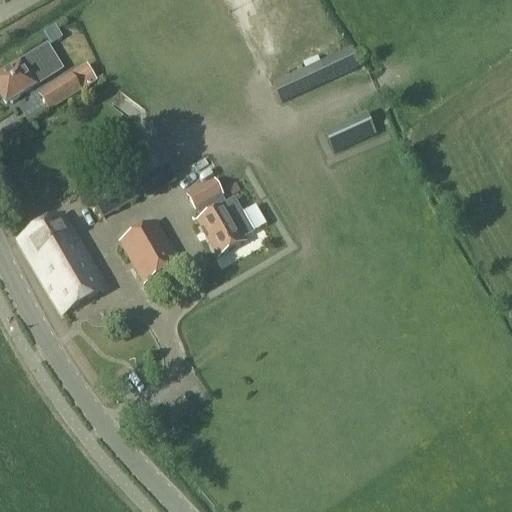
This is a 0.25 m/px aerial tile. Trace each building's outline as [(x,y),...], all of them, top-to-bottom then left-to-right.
[(62,39),(56,29),(55,27),(43,35),(44,36),(51,46),(62,39)] [(19,96),(61,70),(47,47),(0,77),(0,94),(6,104),(9,102),(13,104),(19,100),(19,96)] [(351,49),(272,84),(281,105),(360,69),(351,49)] [(70,77),(35,99),(45,114),(80,93),(70,77)] [(315,138),(326,159),(367,138),(357,117),(315,138)] [(265,136),(265,146),(295,145),(294,135),(265,136)] [(160,155),(89,197),(102,221),(174,179),(160,155)] [(197,222),(218,259),(246,243),(244,239),(252,234),(233,201),(225,206),(220,198),(221,197),(213,183),(187,198),(195,212),(197,211),(202,220),(197,222)] [(62,217),(19,243),(62,316),(106,291),(62,217)] [(181,265),(156,222),(118,243),(143,287),(181,265)]
